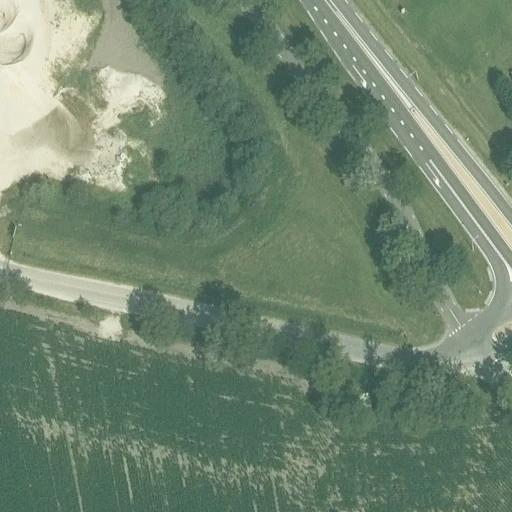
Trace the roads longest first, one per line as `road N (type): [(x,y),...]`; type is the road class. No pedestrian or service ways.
road 1 (unclassified): [(511,389),(440,297),(376,167),(246,0)]
road 2 (secondary): [(328,0),(511,235)]
